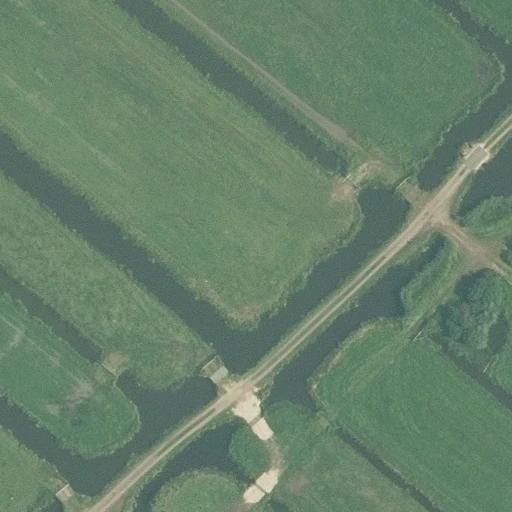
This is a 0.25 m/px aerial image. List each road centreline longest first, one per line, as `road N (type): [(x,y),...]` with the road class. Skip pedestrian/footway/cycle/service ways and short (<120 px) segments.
road 1 (unclassified): [(94,511),(389,254),(511,125)]
road 2 (track): [(373,163),(173,0)]
road 3 (track): [(431,209),(373,163),(329,206)]
